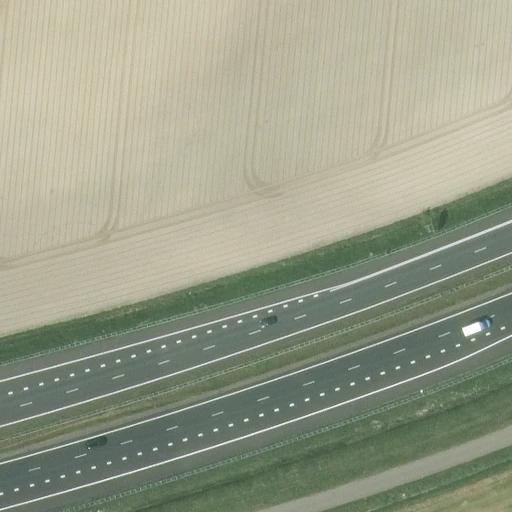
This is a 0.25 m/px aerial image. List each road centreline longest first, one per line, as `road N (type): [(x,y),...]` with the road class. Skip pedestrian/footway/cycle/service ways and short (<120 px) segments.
road 1 (motorway): [(511,238),(331,307),(0,412)]
road 2 (motorway): [(0,478),(265,397),(511,306)]
road 3 (unclassified): [(511,433),(269,511)]
